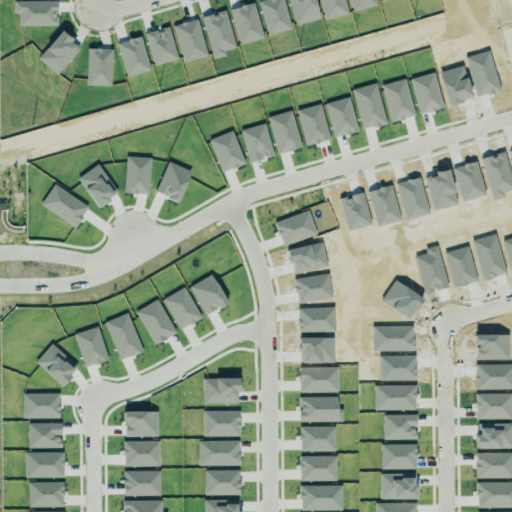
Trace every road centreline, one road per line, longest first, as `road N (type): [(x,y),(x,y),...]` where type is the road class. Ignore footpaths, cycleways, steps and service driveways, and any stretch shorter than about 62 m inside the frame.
road 1 (residential): [(148,253),(264,191),(511,118)]
road 2 (residential): [(234,203),(261,263),(270,311),(274,511)]
road 3 (residential): [(0,286),(79,284),(148,253),(0,253)]
road 4 (residential): [(97,511),(99,404),(270,327)]
road 5 (residential): [(450,511),(450,379)]
